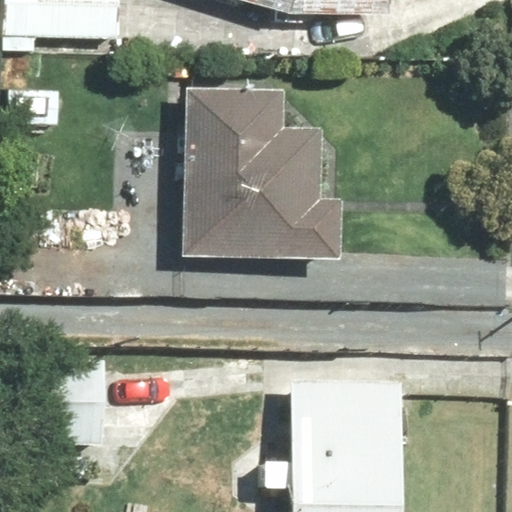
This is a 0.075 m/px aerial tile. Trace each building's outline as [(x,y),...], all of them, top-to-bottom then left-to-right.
[(111,0),(0,0),(0,56),(30,57),(31,40),(110,42),(111,0)] [(199,0),(275,20),(381,21),(381,0),(199,0)] [(279,134),(279,94),(181,90),(174,261),(334,267),(336,207),(317,206),(320,135),(279,134)] [(97,450),(101,370),(23,367),(20,446),(97,450)] [(393,511),(395,385),(285,383),(284,465),(257,465),(258,495),(284,495),(283,511),(393,511)]
